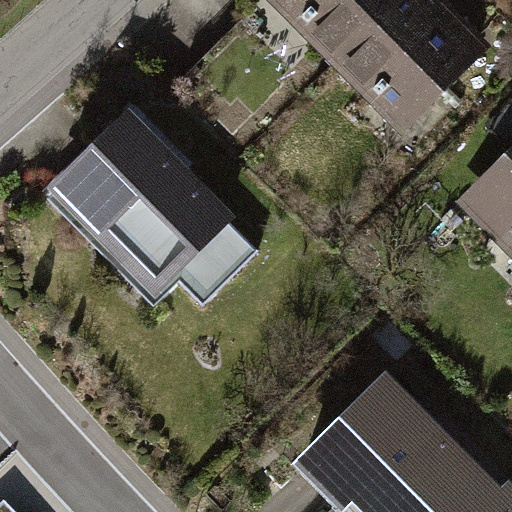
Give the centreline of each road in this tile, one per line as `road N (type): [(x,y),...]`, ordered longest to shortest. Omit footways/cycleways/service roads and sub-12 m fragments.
road 1 (residential): [(123,511),(0,388)]
road 2 (residential): [(100,0),(0,88)]
